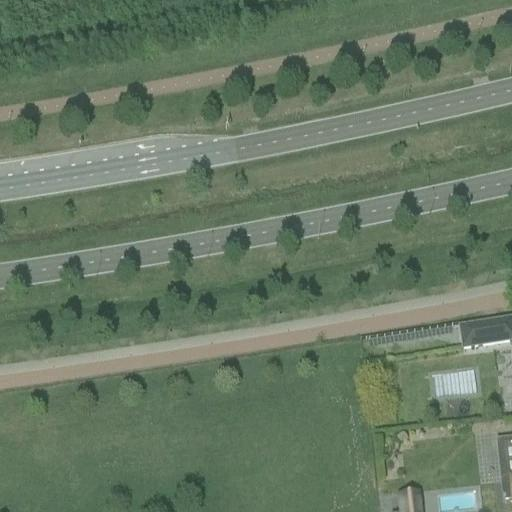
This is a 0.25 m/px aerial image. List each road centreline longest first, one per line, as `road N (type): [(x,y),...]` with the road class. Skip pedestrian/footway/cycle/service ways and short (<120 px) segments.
road 1 (primary): [(511,94),(0,192)]
road 2 (primary): [(0,280),(511,184)]
road 3 (unclassified): [(0,384),(511,297)]
